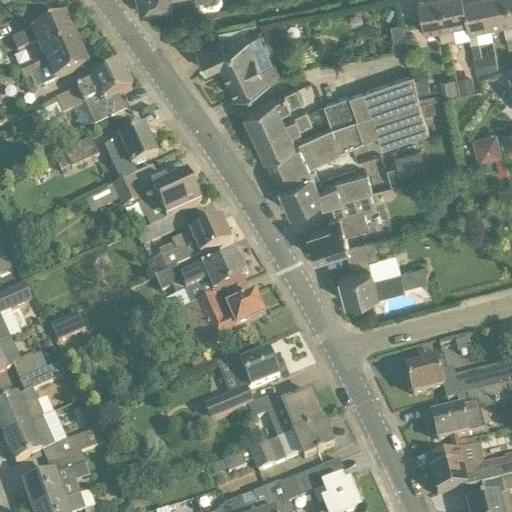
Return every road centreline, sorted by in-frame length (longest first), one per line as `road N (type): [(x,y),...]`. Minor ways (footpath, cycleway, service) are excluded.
road 1 (tertiary): [(334,351),(228,169),(102,0)]
road 2 (residential): [(334,351),(511,306)]
road 3 (tertiary): [(409,511),(334,351)]
